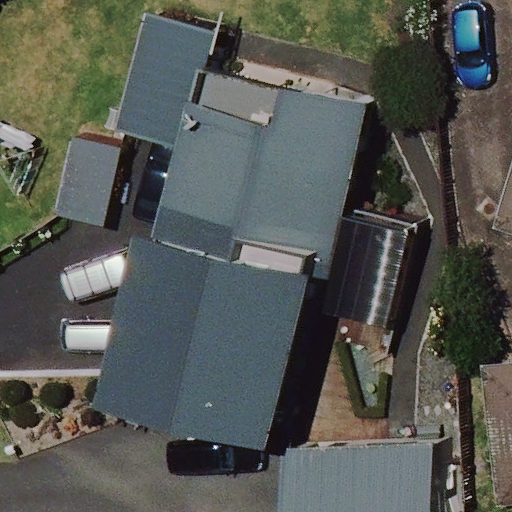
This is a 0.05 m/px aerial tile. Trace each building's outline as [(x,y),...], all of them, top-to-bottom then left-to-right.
[(325,335),(361,210),(396,89),(320,67),(304,125),(223,102),(141,390),(297,435),(325,335)] [(511,171),(497,223),(511,227),(511,171)] [(444,234),(361,210),(325,335),(409,359),(444,234)] [(511,369),(501,370),(507,500),(511,499),(511,369)] [(444,511),(443,446),(297,449),(298,511),(444,511)]
